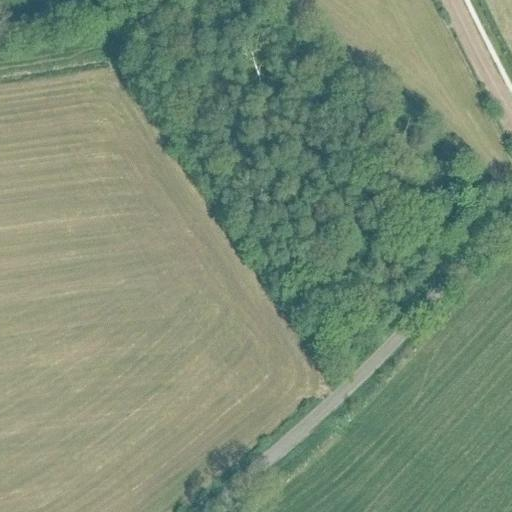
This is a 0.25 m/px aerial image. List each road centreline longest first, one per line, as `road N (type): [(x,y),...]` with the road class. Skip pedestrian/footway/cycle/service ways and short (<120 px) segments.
road 1 (unclassified): [(211,511),(511,222)]
road 2 (track): [(511,122),(446,0)]
